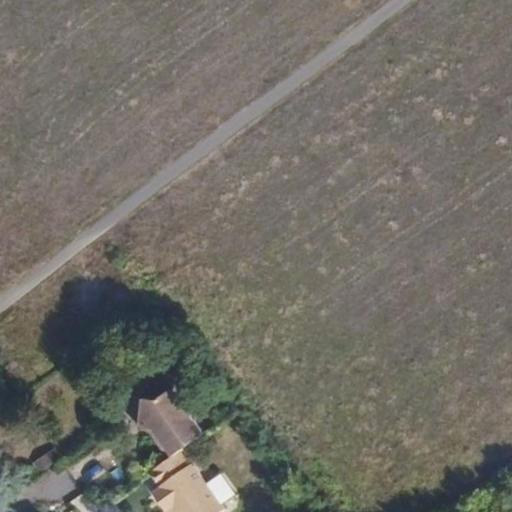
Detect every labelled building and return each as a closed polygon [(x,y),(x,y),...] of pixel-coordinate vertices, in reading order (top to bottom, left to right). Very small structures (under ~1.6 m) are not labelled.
[(62,0),(0,52),(0,96),(115,0),(62,0)] [(0,0),(0,29),(34,0),(0,0)] [(181,453),(205,435),(173,390),(158,402),(145,399),(140,427),(149,429),(156,431),(162,440),(159,443),(170,460),(181,453)] [(162,440),(156,431),(149,429),(159,443),(162,440)] [(213,511),(222,506),(193,465),(191,467),(181,453),(170,460),(152,473),(162,487),(160,489),(161,490),(155,494),(167,511),(169,511),(170,511),(174,508),(177,511),(213,511)]
